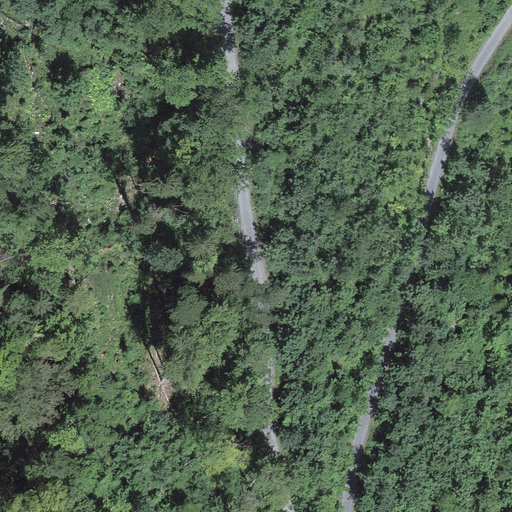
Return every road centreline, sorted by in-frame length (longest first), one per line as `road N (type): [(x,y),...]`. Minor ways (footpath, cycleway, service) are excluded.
road 1 (track): [(348,511),(361,433),(450,117),(511,20)]
road 2 (track): [(233,0),(239,160),(269,437),(285,511)]
